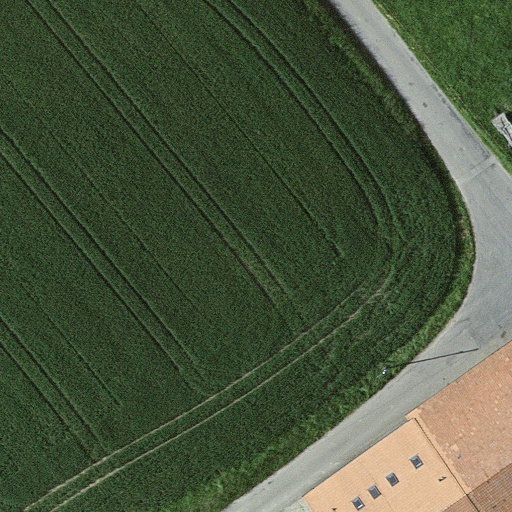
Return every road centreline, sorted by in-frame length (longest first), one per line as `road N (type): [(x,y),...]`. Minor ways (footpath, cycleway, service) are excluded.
road 1 (unclassified): [(247,511),(511,297)]
road 2 (unclassified): [(350,0),(511,217)]
